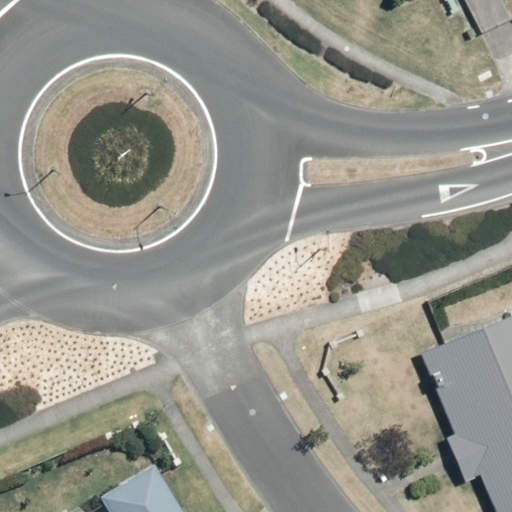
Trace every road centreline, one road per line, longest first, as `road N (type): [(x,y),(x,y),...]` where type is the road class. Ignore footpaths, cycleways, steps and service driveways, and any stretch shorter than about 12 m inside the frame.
road 1 (tertiary): [(511,176),(226,239)]
road 2 (tertiary): [(243,98),(315,127),(388,135),(511,119)]
road 3 (residential): [(316,511),(213,349),(178,277)]
road 4 (tertiary): [(89,20),(135,18),(180,32),(217,59),(243,98)]
road 5 (tertiary): [(243,98),(254,171),(226,239)]
road 6 (tertiary): [(178,277),(120,291),(61,280)]
